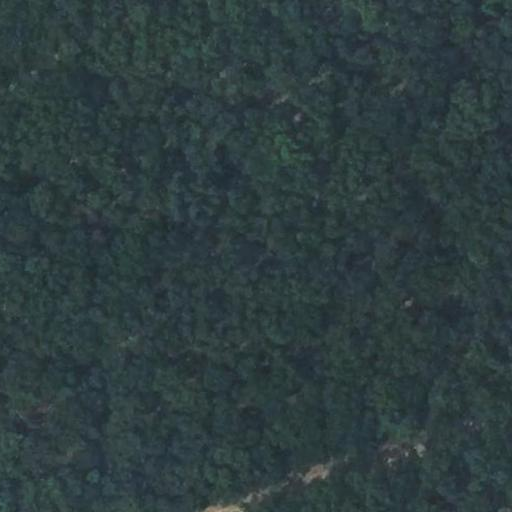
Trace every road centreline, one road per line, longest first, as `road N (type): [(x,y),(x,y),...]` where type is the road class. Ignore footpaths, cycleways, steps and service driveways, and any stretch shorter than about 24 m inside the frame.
road 1 (track): [(511,425),(258,511)]
road 2 (track): [(145,0),(0,96)]
